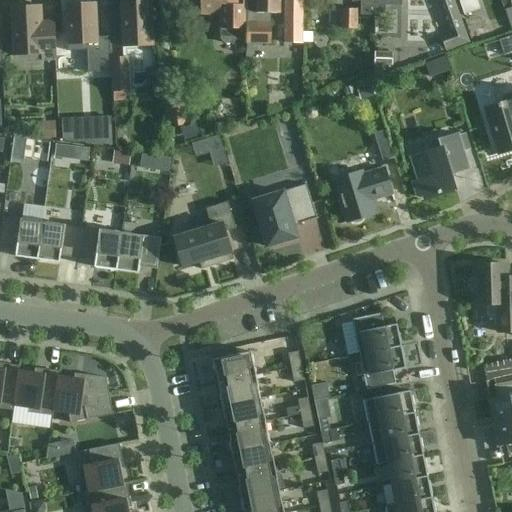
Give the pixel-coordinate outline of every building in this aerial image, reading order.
[(122,46),(154,45),(151,0),(120,1),(122,46)] [(200,0),(201,5),(201,16),(220,16),(220,39),(224,42),(232,43),(236,39),(236,29),(247,29),(247,23),(247,13),(246,0),(200,0)] [(255,0),(256,13),(247,13),(247,23),(247,29),(247,43),(252,43),(271,43),(271,23),(270,23),(270,13),(280,13),(279,0),(255,0)] [(283,0),(284,42),(302,42),(302,0),(283,0)] [(374,0),(350,0),(351,3),(360,1),(360,15),(374,15),(374,14),(374,0)] [(398,0),(374,0),(374,14),(384,14),(384,5),(398,5),(398,0)] [(470,43),(454,0),(439,0),(452,34),(441,39),(445,51),(470,43)] [(480,10),(476,0),(458,0),(459,1),(464,15),(480,10)] [(111,71),(110,59),(109,36),(97,37),(96,3),(66,4),(67,44),(82,43),(82,50),(87,50),(88,72),(111,71)] [(61,34),(54,35),(54,21),(40,22),(40,5),(12,7),(14,55),(42,53),(42,60),(56,60),(55,43),(62,43),(61,34)] [(356,9),(341,9),(328,9),(328,28),(356,29),(356,9)] [(461,60),(486,49),(482,41),(457,51),(461,60)] [(392,65),(393,53),(375,52),(374,64),(392,65)] [(127,58),(111,59),(113,91),(129,90),(127,58)] [(161,67),(146,68),(146,84),(161,84),(161,67)] [(371,82),(356,87),(360,99),(375,95),(371,82)] [(511,93),(502,96),(504,102),(483,108),(497,154),(511,149),(511,93)] [(186,124),(180,95),(161,99),(167,128),(186,124)] [(307,108),(306,113),(308,117),(312,118),(316,115),(318,111),(315,107),(311,106),(307,108)] [(54,121),(37,122),(38,138),(55,137),(54,121)] [(243,129),(226,132),(229,150),(245,147),(243,129)] [(374,133),(382,161),(393,158),(385,130),(374,133)] [(424,199),(455,189),(451,175),(469,170),(463,152),(471,149),(466,133),(458,135),(458,134),(439,140),(441,147),(411,157),(418,181),(413,182),(417,195),(422,194),(424,199)] [(13,138),(10,162),(22,164),(23,161),(25,141),(25,139),(13,138)] [(75,146),(73,158),(87,160),(89,148),(75,146)] [(113,151),(112,163),(129,165),(130,153),(113,151)] [(152,156),(151,170),(168,172),(170,158),(152,156)] [(371,201),(392,194),(384,168),(363,174),(362,171),(333,180),(346,223),(350,222),(351,222),(353,223),(354,223),(356,223),(357,223),(359,223),(360,222),(362,221),(363,220),(364,219),(364,217),(375,214),(371,201)] [(267,247),(297,237),(294,226),(317,219),(306,184),(253,201),(267,247)] [(224,231),(236,228),(228,201),(205,208),(211,225),(174,237),(183,267),(199,262),(201,269),(233,259),(230,251),(224,231)] [(37,259),(42,221),(3,216),(0,235),(0,247),(16,250),(15,256),(37,259)] [(77,258),(82,227),(42,221),(37,259),(59,262),(60,256),(77,258)] [(116,270),(121,232),(82,227),(77,258),(95,260),(94,267),(116,270)] [(121,232),(116,270),(138,273),(139,267),(157,269),(161,238),(121,232)] [(475,264),(475,278),(471,278),(469,281),(469,288),(472,291),(475,291),(476,304),(487,304),(487,313),(498,313),(498,332),(511,331),(511,276),(505,277),(505,264),(475,264)] [(359,355),(401,346),(396,324),(384,327),(381,314),(352,320),(359,355)] [(401,346),(359,355),(366,390),(396,384),(393,371),(405,368),(401,346)] [(218,383),(256,375),(253,363),(251,351),(212,359),(215,372),(216,372),(218,383)] [(291,368),(301,365),(298,351),(288,353),(291,368)] [(17,370),(19,370),(19,366),(3,363),(3,368),(0,367),(0,408),(13,410),(14,405),(13,405),(17,370)] [(509,363),(486,366),(488,380),(511,376),(509,363)] [(294,382),(304,380),(301,365),(291,368),(294,382)] [(57,376),(58,376),(59,371),(43,369),(42,374),(19,370),(17,370),(13,405),(14,405),(28,407),(28,412),(53,416),(53,411),(52,411),(57,376)] [(70,423),(113,414),(106,377),(83,374),(82,379),(58,376),(57,376),(52,411),(53,411),(68,413),(70,423)] [(221,406),(260,398),(258,387),(256,375),(218,383),(220,393),(219,393),(221,406)] [(511,382),(495,386),(497,397),(489,399),(494,423),(511,419),(511,382)] [(325,383),(310,385),(312,399),(327,397),(325,383)] [(414,413),(410,391),(373,398),(364,400),(368,422),(414,413)] [(300,414),(311,412),(308,397),(297,399),(300,414)] [(227,429),(265,421),(263,409),(260,398),(221,406),(224,419),(225,419),(227,429)] [(330,414),(330,400),(317,401),(317,414),(330,414)] [(303,428),(314,426),(311,412),(300,414),(303,428)] [(368,422),(373,443),(419,434),(414,413),(368,422)] [(321,432),(329,430),(327,418),(318,420),(321,432)] [(511,419),(494,423),(499,446),(507,445),(509,456),(511,455),(511,419)] [(231,452),(270,444),(267,433),(268,433),(265,421),(227,429),(229,440),(228,440),(231,452)] [(329,430),(321,432),(323,444),(332,443),(329,430)] [(377,465),(387,463),(423,456),(419,434),(373,443),(377,465)] [(315,459),(325,457),(322,442),(312,445),(315,459)] [(122,485),(122,483),(117,460),(122,459),(119,443),(75,452),(80,477),(85,476),(87,491),(88,492),(122,485)] [(237,475),(275,467),(272,456),(270,444),(231,452),(233,465),(234,465),(237,475)] [(387,463),(391,483),(427,476),(423,456),(387,463)] [(315,459),(318,474),(328,471),(325,457),(315,459)] [(333,473),(342,472),(339,459),(331,461),(333,473)] [(240,499),(279,491),(277,479),(275,467),(237,475),(239,486),(238,486),(240,499)] [(342,472),(333,473),(336,486),(344,484),(342,472)] [(391,483),(395,505),(432,497),(427,476),(391,483)] [(382,501),(392,499),(388,480),(378,482),(382,501)] [(127,511),(125,499),(130,498),(127,483),(122,483),(122,485),(88,492),(87,491),(83,492),(86,511),(127,511)] [(35,487),(28,489),(30,501),(38,499),(35,487)] [(21,493),(4,489),(9,511),(24,507),(21,493)] [(319,506),(330,504),(327,490),(316,492),(319,506)] [(244,511),(283,511),(282,502),(281,502),(279,491),(240,499),(243,511),(244,511)] [(395,505),(396,511),(434,511),(432,497),(395,505)] [(42,501),(28,504),(29,511),(41,511),(43,508),(42,501)] [(341,511),(350,511),(348,502),(339,503),(341,511)]
